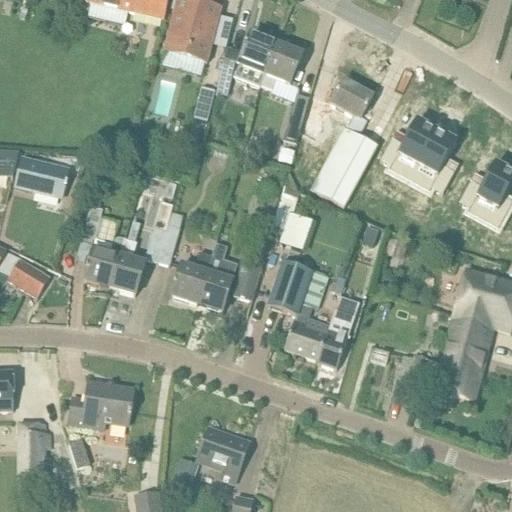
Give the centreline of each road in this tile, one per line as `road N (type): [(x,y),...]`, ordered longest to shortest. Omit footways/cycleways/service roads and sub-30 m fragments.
road 1 (residential): [(511,470),(485,470),(160,354),(0,338)]
road 2 (residential): [(327,0),(511,117)]
